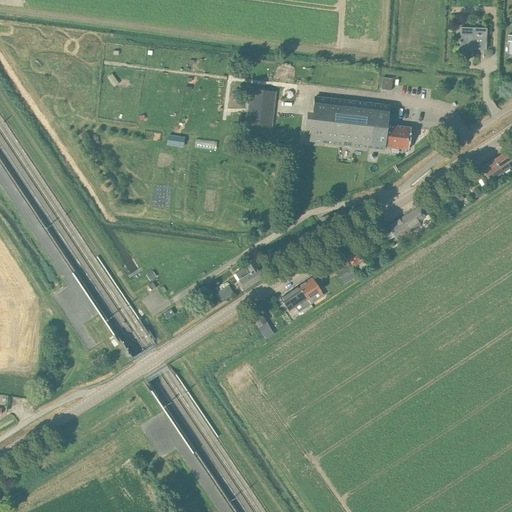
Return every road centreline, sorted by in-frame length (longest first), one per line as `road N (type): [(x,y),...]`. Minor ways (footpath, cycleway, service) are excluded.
road 1 (secondary): [(99,395),(399,200)]
road 2 (track): [(239,312),(244,325),(236,339),(183,375),(275,511)]
road 3 (track): [(0,99),(128,295),(144,304)]
road 4 (residential): [(399,200),(405,183),(511,107)]
road 5 (track): [(34,416),(74,361),(42,298)]
road 6 (secondary): [(399,200),(511,130)]
